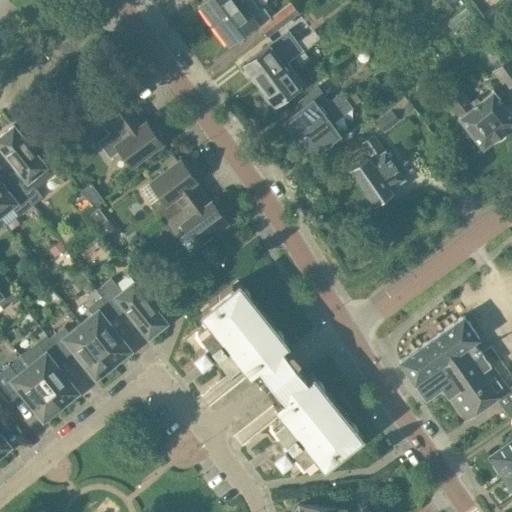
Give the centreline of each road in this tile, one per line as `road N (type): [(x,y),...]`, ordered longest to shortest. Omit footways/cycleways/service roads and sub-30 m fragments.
road 1 (residential): [(343,326),(276,215),(118,2)]
road 2 (residential): [(206,433),(179,395),(143,383),(0,498)]
road 3 (residential): [(466,511),(343,326)]
road 4 (residential): [(343,326),(511,209)]
road 5 (residential): [(206,433),(343,326)]
road 6 (residential): [(0,97),(118,2)]
